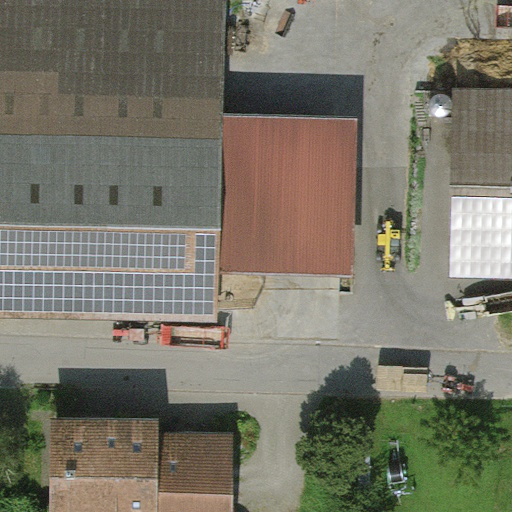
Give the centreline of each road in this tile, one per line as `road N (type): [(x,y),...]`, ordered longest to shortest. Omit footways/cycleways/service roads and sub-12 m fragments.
road 1 (residential): [(0,373),(371,383)]
road 2 (track): [(511,386),(371,383)]
